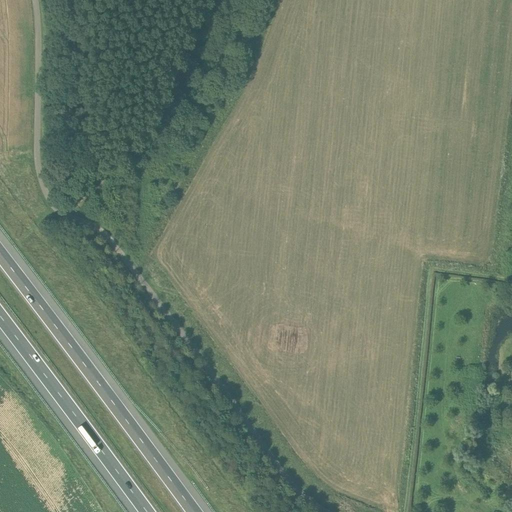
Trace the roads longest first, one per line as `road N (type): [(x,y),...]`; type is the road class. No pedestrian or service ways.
road 1 (motorway): [(193,511),(0,253)]
road 2 (motorway): [(0,322),(146,511)]
